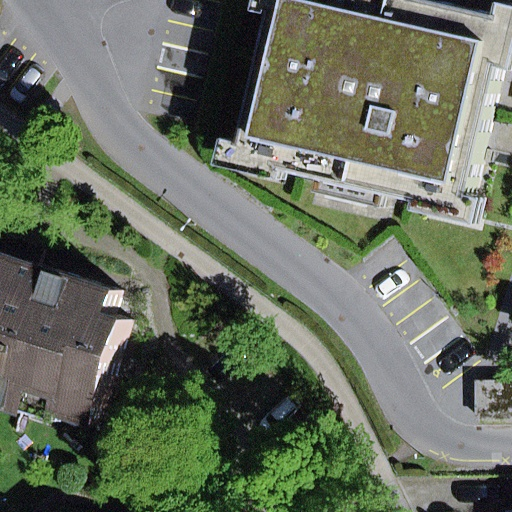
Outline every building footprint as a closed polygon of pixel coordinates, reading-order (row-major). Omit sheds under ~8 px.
[(292,161),(289,171),(324,179),(384,193),(428,203),(430,194),(475,204),(476,196),(507,66),(497,64),(508,18),(504,17),(429,0),(291,0),(288,16),(279,13),(248,142),(246,151),(292,161)] [(279,13),(288,16),(291,0),(266,0),(264,10),(279,13)] [(507,66),(511,66),(511,3),(508,3),(504,17),(508,18),(497,64),(507,66)] [(289,171),(292,161),(246,151),(248,142),(235,139),(228,167),(287,180),(289,171)] [(321,194),(380,207),(384,193),(324,179),(321,194)] [(425,213),(484,227),(491,199),(476,196),(475,204),(430,194),(428,203),(425,213)] [(48,251),(14,240),(10,254),(16,256),(12,267),(33,274),(37,263),(43,265),(48,251)] [(135,321),(118,316),(125,292),(43,265),(37,263),(33,274),(12,267),(16,256),(10,254),(0,251),(0,404),(30,414),(34,404),(39,389),(66,398),(61,413),(101,426),(135,321)] [(511,418),(511,382),(480,383),(480,419),(511,418)] [(34,404),(61,413),(66,398),(39,389),(34,404)]
